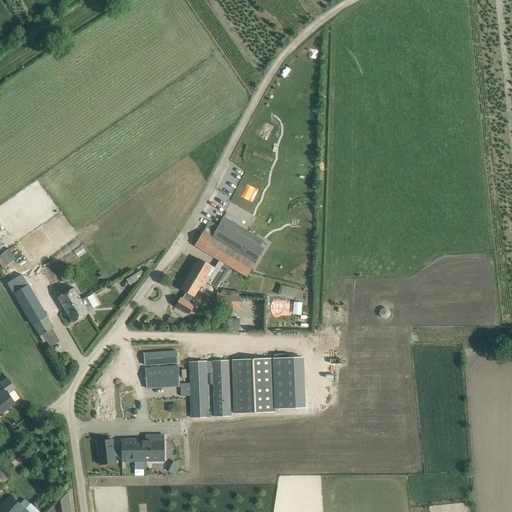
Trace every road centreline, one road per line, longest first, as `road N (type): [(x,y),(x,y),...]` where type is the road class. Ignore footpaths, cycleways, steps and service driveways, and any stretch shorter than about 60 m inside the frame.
road 1 (track): [(350,0),(271,65),(183,228)]
road 2 (unclassified): [(63,395),(183,228)]
